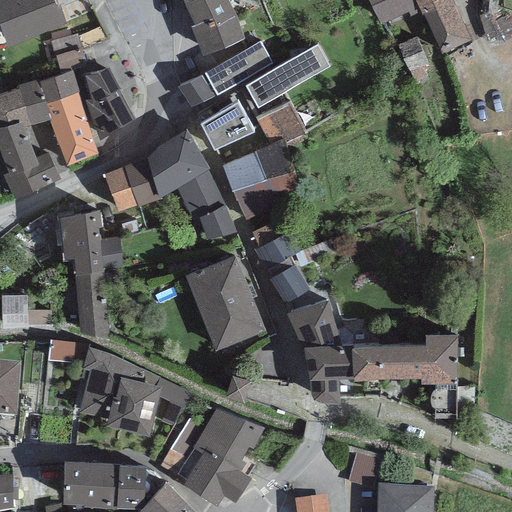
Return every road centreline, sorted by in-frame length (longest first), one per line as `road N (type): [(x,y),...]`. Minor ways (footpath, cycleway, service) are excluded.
road 1 (residential): [(511,462),(389,415),(314,408),(307,450),(254,511)]
road 2 (residential): [(0,214),(62,192),(170,108),(164,45),(141,0)]
road 3 (residential): [(217,511),(145,459),(0,457)]
